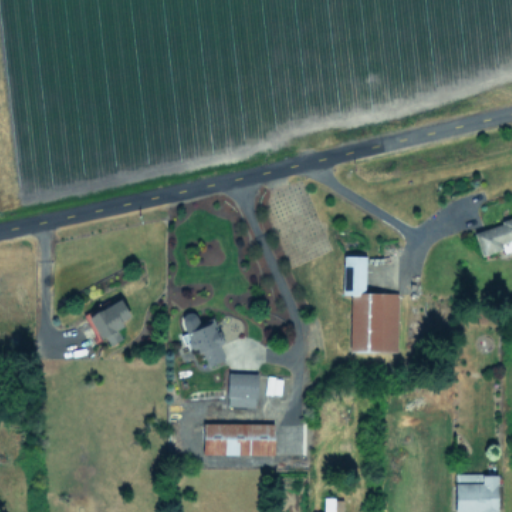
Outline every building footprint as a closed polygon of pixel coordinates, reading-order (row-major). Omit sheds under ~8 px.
[(479,255),(511,247),(511,248),(511,219),(472,230),(479,255)] [(341,294),(349,294),(348,351),(395,351),(396,293),(363,292),(364,255),(341,255),(341,294)] [(129,318),(118,298),(107,304),(106,301),(83,314),(97,340),(104,336),(109,345),(121,338),(114,326),(129,318)] [(212,317),(197,322),(193,310),(176,316),(188,349),(198,346),(205,366),(223,359),(217,343),(221,342),(212,317)] [(255,373),(226,372),(225,405),(254,406),(255,373)] [(272,423),(201,422),(201,454),(272,455),(272,423)] [(495,511),(496,474),(453,473),(452,511),(495,511)] [(341,511),(342,498),(323,498),(322,511),(341,511)]
